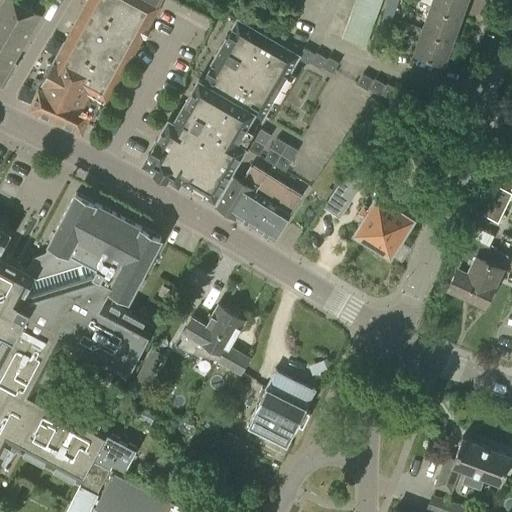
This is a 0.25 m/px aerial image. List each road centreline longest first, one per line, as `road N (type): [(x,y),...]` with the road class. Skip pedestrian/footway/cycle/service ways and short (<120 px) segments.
road 1 (tertiary): [(400,338),(190,211),(0,119)]
road 2 (residential): [(400,338),(511,14)]
road 3 (residential): [(0,107),(64,0)]
road 4 (tertiary): [(511,391),(400,338)]
